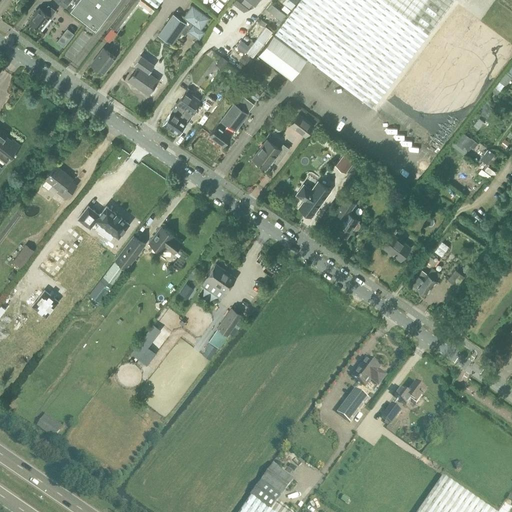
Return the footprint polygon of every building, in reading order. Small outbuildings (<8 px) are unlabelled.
[(59,0),(96,28),(117,0),(59,0)] [(305,59),(354,96),(372,110),(455,0),(300,0),(258,55),(290,79),(305,59)] [(282,19),(286,14),(270,1),(266,6),(282,19)] [(39,7),(29,21),(40,30),(51,16),(49,15),(54,9),(49,5),(44,11),(39,7)] [(208,19),(192,7),(182,19),(192,26),(187,32),(198,41),(203,34),(199,31),(208,19)] [(173,13),(159,34),(172,43),(186,23),(173,13)] [(245,50),(244,52),(253,59),(273,32),(263,24),(252,39),(249,37),(245,43),(242,40),(238,45),(245,50)] [(75,35),(67,29),(57,43),(64,48),(75,35)] [(103,73),(115,57),(104,47),(91,64),(103,73)] [(243,54),(238,61),(244,66),(249,59),(243,54)] [(220,55),(215,61),(222,67),(227,60),(220,55)] [(244,66),(239,62),(235,68),(240,72),(244,66)] [(129,79),(138,86),(140,85),(142,87),(141,88),(148,93),(158,79),(138,66),(129,79)] [(278,77),(274,83),(278,87),(283,81),(278,77)] [(192,90),(187,87),(163,124),(170,128),(184,107),(192,113),(201,100),(191,93),(192,90)] [(222,118),(210,134),(223,144),(231,134),(224,129),(228,123),(235,128),(254,104),(241,94),(234,103),(222,119),(222,118)] [(215,100),(208,96),(202,106),(208,110),(215,100)] [(170,128),(172,130),(178,134),(192,113),(184,107),(170,128)] [(290,124),(304,135),(312,125),(298,114),(290,124)] [(0,156),(7,162),(15,152),(17,150),(16,150),(20,145),(12,139),(11,140),(2,133),(4,132),(0,129),(0,156)] [(280,158),(288,148),(282,143),(279,148),(266,139),(253,157),(265,167),(275,154),(280,158)] [(347,153),(337,166),(347,174),(349,171),(355,175),(361,167),(355,162),(357,160),(347,153)] [(73,178),(63,170),(56,165),(45,178),(46,179),(42,185),(49,189),(53,184),(59,189),(57,191),(67,198),(77,185),(71,180),(73,178)] [(354,179),(347,190),(354,194),(361,182),(354,179)] [(295,194),(303,200),(299,207),(313,216),(331,190),(317,180),(312,188),(304,183),(295,194)] [(349,239),(347,237),(358,220),(348,213),(354,203),(344,197),(334,212),(341,217),(333,229),(349,240),(349,239)] [(87,207),(78,217),(84,222),(90,227),(93,224),(96,219),(100,222),(101,223),(106,227),(115,234),(119,237),(127,226),(129,223),(127,221),(121,217),(120,216),(121,215),(120,215),(119,215),(116,213),(117,212),(116,212),(111,208),(106,205),(101,212),(100,214),(94,209),(88,205),(87,207)] [(0,233),(0,243),(24,211),(20,207),(16,212),(0,233)] [(391,223),(390,223),(382,234),(388,238),(382,245),(390,251),(391,251),(394,253),(393,255),(394,256),(395,255),(401,259),(410,247),(394,234),(398,229),(395,227),(398,222),(394,219),(391,223)] [(161,225),(149,242),(156,247),(156,248),(155,248),(155,249),(155,250),(156,250),(156,251),(157,251),(158,252),(159,251),(160,251),(160,250),(162,252),(167,245),(169,247),(169,249),(174,252),(181,242),(173,236),(174,235),(161,225)] [(127,268),(145,243),(134,235),(115,259),(116,259),(126,267),(126,268),(127,268)] [(13,261),(22,268),(35,250),(26,244),(13,261)] [(432,250),(425,259),(434,265),(438,260),(434,258),(437,254),(432,250)] [(90,294),(101,302),(126,268),(126,267),(116,259),(105,272),(103,275),(100,279),(101,280),(95,286),(95,287),(90,294)] [(206,277),(207,278),(208,276),(216,282),(215,284),(226,291),(236,277),(216,263),(206,277)] [(418,274),(417,276),(411,283),(416,287),(425,294),(436,280),(435,279),(440,273),(432,267),(427,273),(422,269),(418,275),(418,274)] [(455,269),(448,279),(457,285),(464,275),(455,269)] [(59,301),(45,289),(32,305),(46,316),(59,301)] [(81,305),(87,310),(92,303),(85,298),(81,305)] [(231,307),(217,328),(218,328),(227,334),(241,314),(231,307)] [(219,347),(227,334),(218,328),(217,328),(209,341),(219,347)] [(366,359),(352,378),(365,388),(370,381),(378,386),(385,377),(377,371),(379,369),(366,359)] [(394,398),(406,406),(410,400),(416,404),(421,397),(422,397),(423,396),(422,396),(426,391),(415,383),(407,394),(401,389),(394,398)] [(368,400),(355,390),(337,414),(349,424),(368,400)] [(381,419),(390,426),(401,412),(391,405),(381,419)] [(63,427),(46,415),(37,427),(54,439),(63,427)] [(239,511),(290,511),(288,511),(289,511),(283,507),(276,502),(292,480),(273,466),(250,497),(239,511)] [(493,511),(442,477),(417,511),(493,511)]
